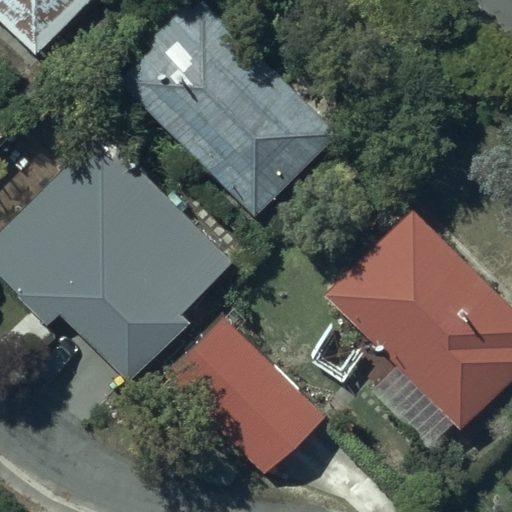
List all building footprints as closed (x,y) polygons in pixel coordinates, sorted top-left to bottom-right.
[(88,0),(0,0),(0,26),(33,58),(88,0)] [(387,0),(372,0),(354,15),(402,75),(430,53),(387,0)] [(334,133),(186,8),(112,94),(260,220),(334,133)] [(231,264),(98,142),(70,173),(58,162),(0,223),(0,282),(45,324),(51,312),(135,390),(199,321),(188,310),(231,264)] [(511,378),(511,313),(409,212),(324,299),(460,431),(511,378)] [(321,413),(220,324),(166,384),(266,474),(321,413)]
